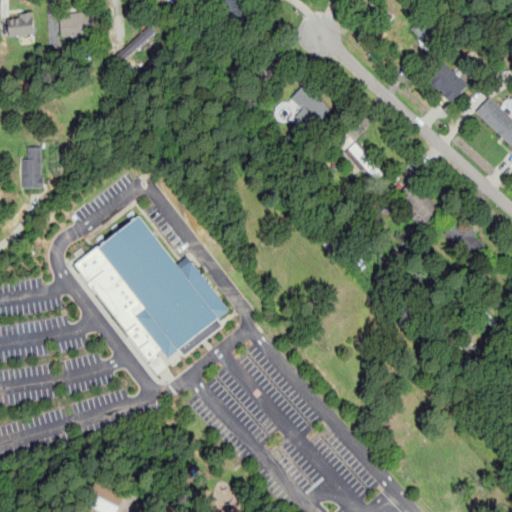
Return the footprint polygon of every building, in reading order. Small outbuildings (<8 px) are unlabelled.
[(250,17),(250,0),(223,0),(223,17),(250,17)] [(395,15),(375,0),(367,0),(362,7),(386,26),(395,15)] [(10,35),(35,34),(34,13),(9,14),(10,35)] [(90,35),(90,13),(61,13),(61,35),(90,35)] [(432,26),(418,20),(413,33),(427,39),(432,26)] [(123,65),(153,44),(154,45),(161,40),(152,26),(114,53),(123,65)] [(469,87),(446,64),(429,81),(453,104),(469,87)] [(331,111),(304,85),(290,100),(301,110),(297,114),(313,129),(331,111)] [(476,112),(511,147),(511,118),(491,97),(476,112)] [(374,183),(385,174),(357,142),(346,152),(374,183)] [(24,188),(43,188),(43,147),(24,147),(24,188)] [(425,228),(443,211),(414,180),(397,197),(425,228)] [(137,215),(175,264),(187,257),(231,311),(156,375),(74,263),(137,215)] [(488,246),(460,218),(445,233),(474,261),(488,246)] [(117,511),(126,487),(98,477),(88,506),(104,511),(117,511)]
